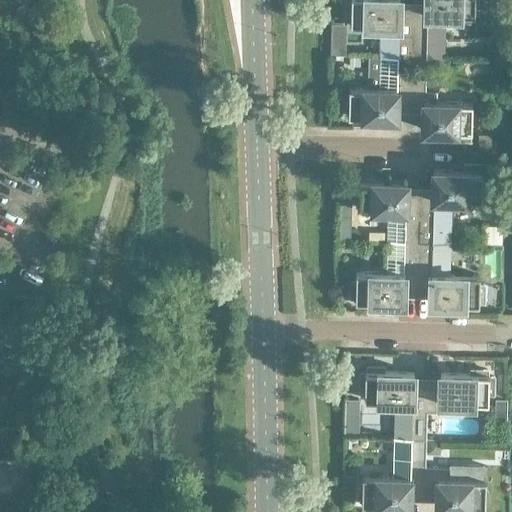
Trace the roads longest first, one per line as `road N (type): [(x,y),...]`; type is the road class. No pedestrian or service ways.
road 1 (residential): [(266,329),(511,333)]
road 2 (unclassified): [(266,329),(256,143)]
road 3 (unclassified): [(272,511),(266,329)]
road 4 (residential): [(425,148),(256,143)]
road 5 (unclassified): [(256,143),(250,0)]
